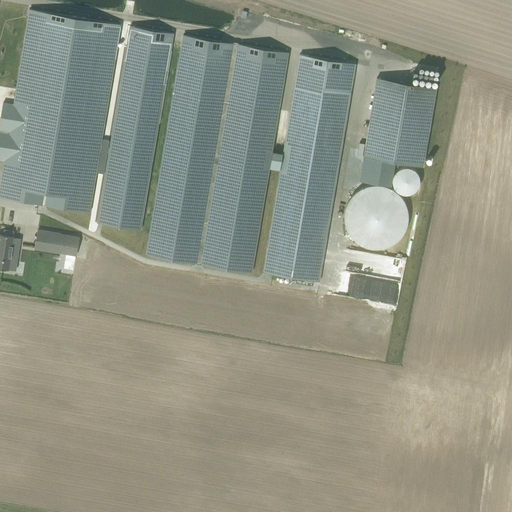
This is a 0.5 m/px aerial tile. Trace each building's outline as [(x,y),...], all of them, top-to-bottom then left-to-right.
[(120,24),(29,9),(13,104),(3,102),(0,118),(0,160),(4,161),(0,181),(0,197),(89,212),(120,24)] [(130,26),(97,223),(140,230),(173,33),(130,26)] [(183,35),(146,255),(251,272),(268,169),(280,171),(282,155),(270,153),(287,52),(183,35)] [(299,55),(282,155),(280,171),(263,272),(318,281),(354,63),(299,55)] [(430,87),(376,78),(363,157),(422,166),(436,88),(430,87)] [(344,218),(344,223),(346,228),(348,232),(350,236),(353,239),(357,242),(361,245),(366,247),(371,248),(377,249),(382,248),(387,246),(392,244),(396,241),(400,238),(403,234),(405,230),(407,225),(408,219),(408,214),(407,208),(405,203),(402,199),(399,195),(396,192),(392,189),(388,187),(383,185),(378,185),(373,185),(368,186),(363,187),(359,189),(355,192),(352,195),(349,199),(347,203),(345,208),(344,213),(344,218)] [(3,235),(0,234),(0,268),(9,270),(10,261),(15,262),(19,238),(14,238),(14,236),(13,236),(14,231),(3,230),(3,235)] [(34,249),(57,252),(76,255),(79,237),(60,234),(37,230),(34,249)]
